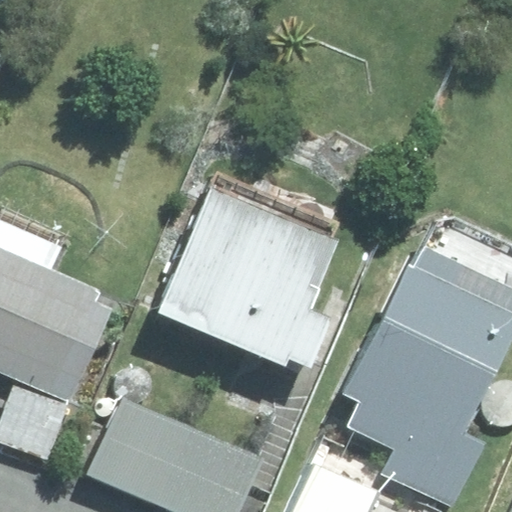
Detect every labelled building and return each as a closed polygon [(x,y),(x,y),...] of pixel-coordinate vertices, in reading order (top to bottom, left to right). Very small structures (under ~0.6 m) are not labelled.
[(196,196),(144,321),(271,373),(274,367),(296,376),(315,330),(294,321),(324,249),(196,196)] [(337,429),(384,451),(372,477),(445,511),(474,448),(453,437),(511,305),(511,301),(408,255),(397,278),(389,273),(332,400),(347,406),(337,429)] [(98,317),(79,308),(84,298),(0,259),(0,380),(58,407),(98,317)] [(109,398),(112,404),(104,401),(71,479),(147,511),(225,511),(246,464),(127,414),(131,406),(134,404),(137,402),(139,400),(141,398),(142,395),(143,391),(144,388),(143,385),(143,382),(141,379),(140,376),(137,374),(135,372),(132,370),(129,369),(125,369),(122,369),(119,370),(116,371),(113,373),(111,375),(109,378),(107,381),(106,384),(106,387),(106,391),(107,394),(109,398)] [(5,391),(0,406),(0,449),(55,469),(74,413),(5,391)] [(303,466),(281,511),(363,511),(370,497),(303,466)]
